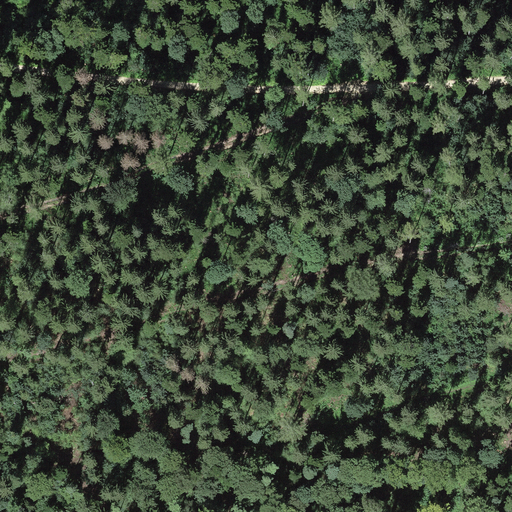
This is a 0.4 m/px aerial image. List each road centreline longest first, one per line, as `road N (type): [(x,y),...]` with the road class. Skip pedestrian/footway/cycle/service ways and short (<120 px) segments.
road 1 (track): [(0,370),(154,314),(278,282),(511,242)]
road 2 (track): [(0,64),(281,89),(511,81)]
road 3 (track): [(366,86),(97,190),(0,216)]
